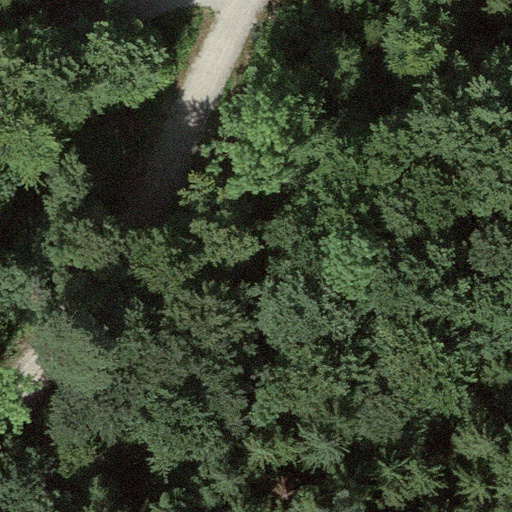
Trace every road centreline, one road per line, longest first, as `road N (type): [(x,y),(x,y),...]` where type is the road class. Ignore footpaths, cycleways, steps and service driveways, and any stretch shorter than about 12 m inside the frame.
road 1 (track): [(249,0),(126,251),(39,380),(0,417)]
road 2 (track): [(143,0),(0,55)]
